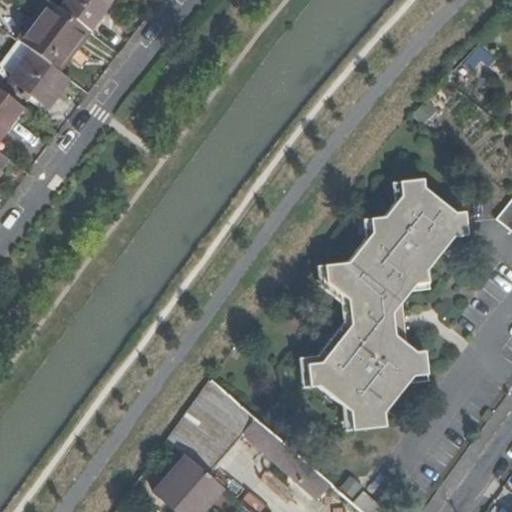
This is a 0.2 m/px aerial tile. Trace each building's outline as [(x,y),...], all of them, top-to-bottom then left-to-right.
[(81,26),(100,0),(62,0),(56,8),(81,26)] [(56,8),(48,2),(18,41),(57,70),(86,31),(81,26),(56,8)] [(47,107),(69,79),(57,70),(18,41),(2,65),(14,74),(10,79),(47,107)] [(0,136),(22,107),(0,90),(0,136)] [(423,102),(412,116),(422,123),(432,111),(423,102)] [(419,179),(395,181),(396,194),(383,210),(375,211),(376,219),(354,246),(330,249),(332,273),(351,288),(353,311),(339,330),(314,360),(298,362),(301,386),(309,385),(348,415),(350,434),(377,431),(376,423),(414,374),(429,372),(427,348),(417,349),(407,342),(402,295),(424,267),(432,267),(432,257),(448,236),(463,235),(460,211),(452,212),(420,187),(419,179)] [(511,200),(508,198),(492,217),(511,233),(511,200)] [(175,425),(165,439),(179,452),(185,456),(205,474),(241,433),(291,477),(314,496),(326,483),(295,456),(264,429),(207,381),(194,399),(175,425)] [(205,474),(185,456),(153,492),(174,511),(195,511),(218,486),(205,474)] [(361,491),(350,504),(359,511),(369,511),(376,504),(361,491)]
